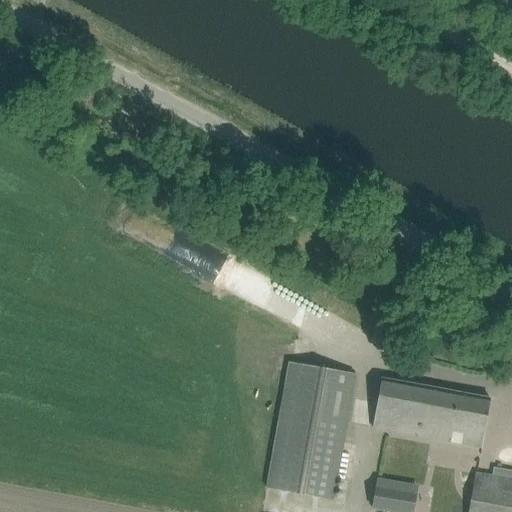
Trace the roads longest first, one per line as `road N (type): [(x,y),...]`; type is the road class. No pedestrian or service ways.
road 1 (unclassified): [(511,279),(0,13)]
road 2 (track): [(388,0),(511,67)]
